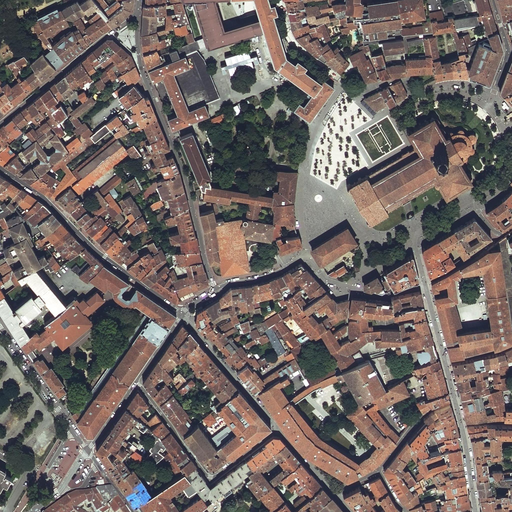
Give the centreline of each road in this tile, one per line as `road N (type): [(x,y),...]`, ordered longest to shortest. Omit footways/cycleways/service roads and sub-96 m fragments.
road 1 (residential): [(511,343),(445,361),(425,285),(368,293),(328,280),(306,258),(213,289)]
road 2 (residential): [(136,13),(141,67),(181,166),(213,289)]
road 3 (residential): [(182,315),(0,168)]
road 4 (residential): [(135,382),(206,475),(217,475),(277,427)]
road 5 (residential): [(136,13),(0,123)]
road 6 (residential): [(0,326),(88,450)]
road 7 (residential): [(277,427),(182,315)]
road 8 (residential): [(493,0),(507,55),(487,107),(505,134)]
